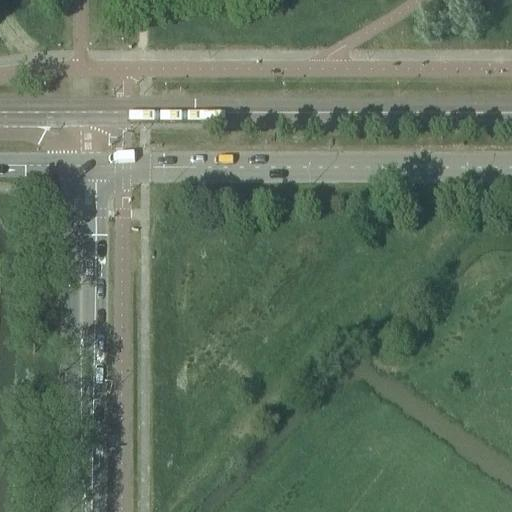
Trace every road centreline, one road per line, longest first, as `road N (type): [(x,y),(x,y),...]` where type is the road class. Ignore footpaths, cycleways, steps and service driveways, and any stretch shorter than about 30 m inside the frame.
road 1 (secondary): [(78,165),(511,169)]
road 2 (secondary): [(78,165),(79,511)]
